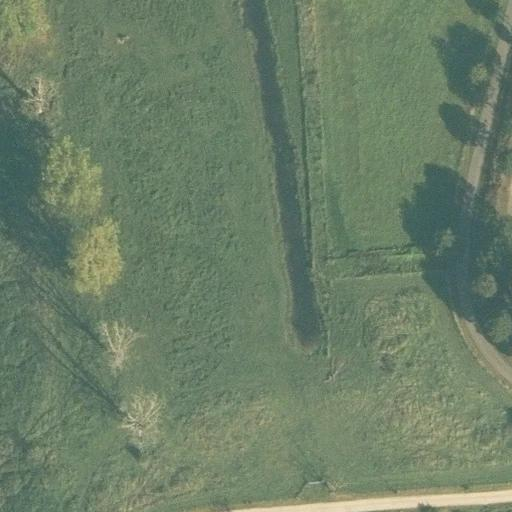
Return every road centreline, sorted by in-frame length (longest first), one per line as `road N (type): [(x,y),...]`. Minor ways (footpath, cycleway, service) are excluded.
road 1 (unclassified): [(511,2),(459,252),(461,297),(478,340),(511,378)]
road 2 (track): [(511,495),(313,511)]
